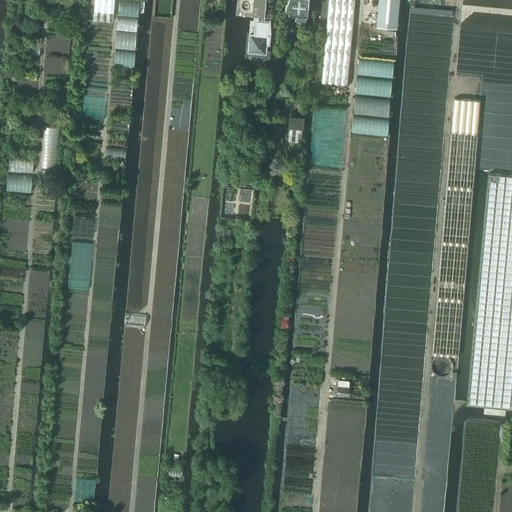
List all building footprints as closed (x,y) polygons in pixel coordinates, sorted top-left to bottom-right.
[(95,0),(94,20),(112,22),(114,0),(95,0)] [(253,0),(252,15),(255,16),(253,35),(249,35),(248,52),(265,53),(265,43),(268,43),(269,34),(270,34),(270,17),(268,17),(269,0),(253,0)] [(287,0),(284,9),(288,10),(288,12),(296,13),(302,16),(303,13),(307,14),(308,0),(287,0)] [(328,0),(322,81),(347,84),(352,21),(354,5),(354,0),(328,0)] [(378,0),(376,25),(396,27),(398,2),(398,0),(378,0)] [(246,95),(244,112),(251,113),(253,96),(246,95)] [(456,355),(479,100),(453,98),(430,353),(456,355)] [(289,117),(289,127),(302,128),(303,118),(289,117)] [(289,128),(288,140),(301,141),(301,129),(289,128)] [(511,175),(489,174),(467,403),(511,407),(511,175)] [(311,354),(309,371),(318,372),(319,364),(322,364),(323,355),(311,354)] [(348,387),(337,386),(336,394),(348,395),(348,387)]
